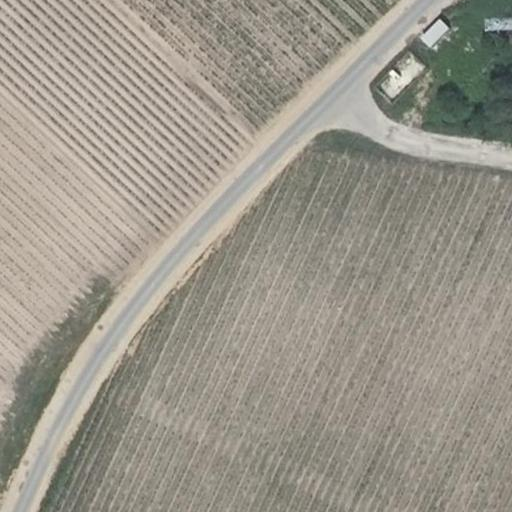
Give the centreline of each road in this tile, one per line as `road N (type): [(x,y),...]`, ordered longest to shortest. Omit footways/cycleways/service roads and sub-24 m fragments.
road 1 (unclassified): [(32,511),(76,421),(164,289),(342,103),(454,0)]
road 2 (track): [(342,103),(398,139),(511,160)]
